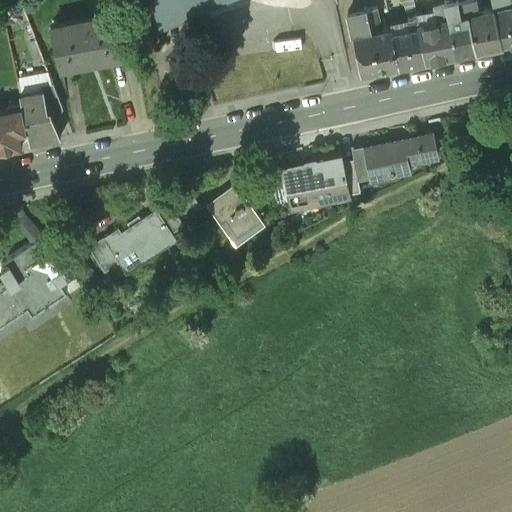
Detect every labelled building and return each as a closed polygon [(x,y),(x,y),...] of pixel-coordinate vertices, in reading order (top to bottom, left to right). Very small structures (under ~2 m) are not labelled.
[(181,0),(187,12),(212,0),(181,0)] [(426,53),(457,47),(446,0),(435,0),(437,14),(419,18),(419,21),(426,53)] [(468,7),(462,8),(460,0),(446,0),(457,47),(476,43),(468,7)] [(477,0),(460,0),(462,8),(468,7),(478,5),(477,0)] [(502,37),(511,34),(511,0),(494,0),(495,1),(502,37)] [(478,5),(468,7),(476,43),(502,37),(495,1),(478,5)] [(392,27),(391,22),(382,24),(377,3),(367,6),(381,63),(399,59),(392,27)] [(367,6),(367,5),(348,9),(361,67),(381,63),(367,6)] [(114,13),(52,27),(60,65),(122,52),(114,13)] [(426,53),(419,21),(392,27),(399,59),(426,53)] [(63,105),(53,81),(41,83),(42,87),(43,87),(47,106),(50,106),(51,108),(63,105)] [(42,87),(19,91),(21,99),(27,126),(30,139),(61,132),(51,108),(50,106),(47,106),(43,87),(42,87)] [(8,102),(8,105),(0,107),(0,145),(22,141),(19,128),(27,126),(21,99),(8,102)] [(434,122),(352,139),(355,149),(359,168),(411,156),(410,151),(439,145),(434,122)] [(343,152),(340,142),(261,158),(283,206),(296,203),(295,197),(311,194),(309,189),(349,181),(343,152)] [(355,149),(343,152),(349,181),(361,178),(359,168),(355,149)] [(236,172),(207,194),(221,213),(226,209),(237,224),(261,206),(236,172)] [(189,180),(171,194),(184,213),(203,199),(189,180)] [(184,213),(171,194),(159,202),(173,222),(184,213)] [(157,199),(121,222),(119,218),(90,238),(108,265),(123,255),(127,262),(154,243),(151,238),(173,223),(173,222),(159,202),(157,199)] [(37,234),(32,237),(41,250),(24,262),(28,267),(0,285),(0,319),(27,301),(32,308),(66,285),(59,275),(67,269),(41,231),(37,234)]
